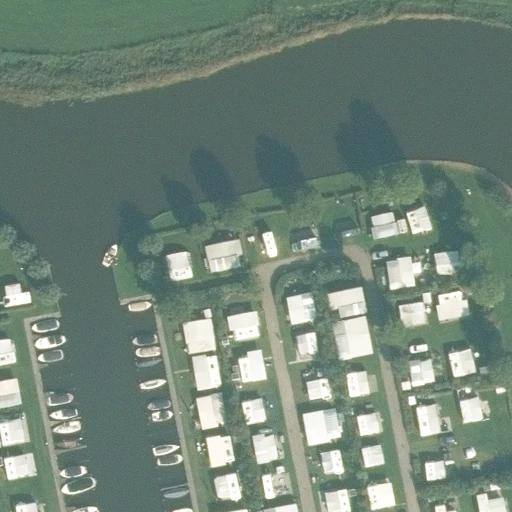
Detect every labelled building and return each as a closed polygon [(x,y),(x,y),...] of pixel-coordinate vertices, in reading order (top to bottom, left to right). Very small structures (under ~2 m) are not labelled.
[(398,211),(403,233),(424,229),(418,206),(398,211)] [(363,216),(370,240),(391,234),(384,210),(363,216)] [(337,211),(322,212),(325,238),(339,236),(337,211)] [(313,227),(283,229),(284,253),(309,252),(309,236),(313,236),(313,227)] [(196,243),(202,273),(236,265),(230,236),(196,243)] [(272,244),(252,246),(253,258),(273,257),(272,244)] [(429,277),(458,272),(453,247),(424,253),(429,277)] [(406,262),(380,265),(382,286),(408,284),(406,262)] [(290,326),(311,318),(302,293),(280,301),(290,326)] [(356,293),(337,296),(340,318),(360,314),(356,293)] [(417,325),(418,302),(392,301),(392,324),(417,325)] [(223,315),(227,339),(252,335),(247,311),(223,315)] [(175,320),(179,353),(208,349),(204,316),(175,320)] [(331,350),(360,349),(359,325),(331,326),(331,350)] [(444,375),(468,373),(465,347),(441,349),(444,375)] [(236,409),(264,407),(263,382),(254,382),(253,354),(233,355),(236,409)] [(195,385),(214,384),(213,359),(193,360),(195,385)] [(425,359),(402,361),(404,384),(427,382),(425,359)] [(345,397),(367,392),(362,368),(340,372),(345,397)] [(295,376),(301,397),(310,395),(303,374),(295,376)] [(9,376),(0,376),(0,405),(13,404),(9,376)] [(194,428),(222,423),(215,390),(187,396),(194,428)] [(452,398),(454,422),(474,420),(472,396),(452,398)] [(409,405),(412,435),(432,434),(430,404),(409,405)] [(352,435),(376,431),(373,411),(348,415),(352,435)] [(328,412),(303,419),(305,430),(331,423),(328,412)] [(12,417),(0,419),(0,444),(17,442),(12,417)] [(307,445),(332,441),(330,428),(305,431),(307,445)] [(197,431),(200,456),(224,454),(222,429),(197,431)] [(244,435),(252,465),(274,460),(267,429),(244,435)] [(306,475),(339,471),(335,445),(302,449),(306,475)] [(357,468),(376,466),(373,445),(354,447),(357,468)] [(461,445),(460,475),(485,476),(485,445),(461,445)] [(0,469),(3,482),(23,478),(18,453),(0,456),(0,469)] [(455,481),(454,459),(426,461),(427,483),(455,481)] [(210,499),(233,493),(227,469),(204,475),(210,499)] [(365,499),(390,494),(387,478),(361,483),(365,499)] [(471,511),(482,511),(480,491),(469,492),(471,511)] [(484,511),(498,511),(495,494),(481,497),(484,511)] [(377,511),(377,499),(364,500),(364,511),(377,511)] [(286,511),(286,502),(262,503),(262,511),(286,511)] [(444,511),(444,502),(427,504),(428,511),(444,511)]
